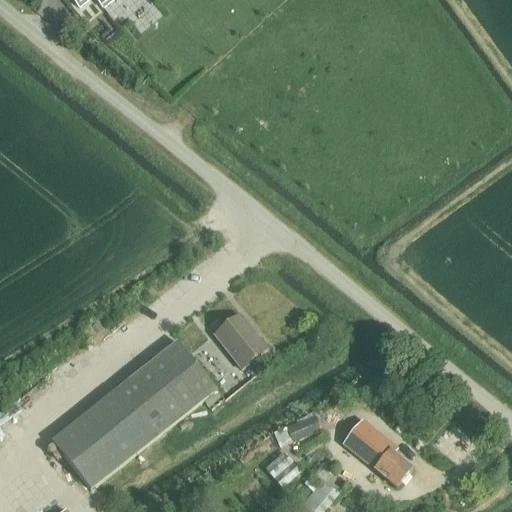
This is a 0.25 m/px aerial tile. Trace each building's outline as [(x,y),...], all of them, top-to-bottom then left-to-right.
[(93,0),(103,12),(117,0),(70,0),(79,11),(93,0)] [(214,0),(209,4),(222,20),(245,1),(243,0),(214,0)] [(266,353),(240,319),(215,339),(242,373),(266,353)] [(216,394),(177,345),(52,445),(91,494),(216,394)] [(316,418),(287,431),(293,446),(323,434),(316,418)] [(362,425),(343,447),(375,473),(398,491),(413,473),(394,458),(397,454),(368,430),(362,425)] [(284,491),(304,475),(288,454),(267,470),(284,491)] [(323,484),(299,511),(328,511),(340,498),(323,484)]
